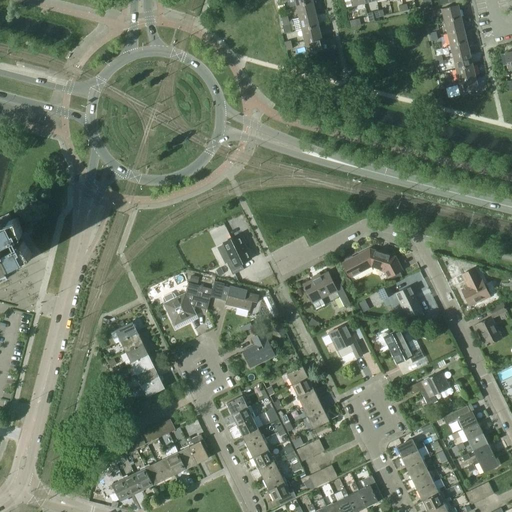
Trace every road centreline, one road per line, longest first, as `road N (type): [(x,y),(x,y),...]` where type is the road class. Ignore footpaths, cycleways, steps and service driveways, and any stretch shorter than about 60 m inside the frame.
road 1 (residential): [(511,432),(414,237),(368,225),(278,270)]
road 2 (tertiary): [(18,477),(77,257)]
road 3 (secondary): [(511,207),(336,161)]
road 4 (residential): [(253,511),(181,359)]
road 5 (secondary): [(336,161),(220,109)]
road 6 (secondary): [(115,169),(151,182),(179,178),(203,161),(217,137)]
road 7 (residential): [(402,511),(350,399)]
road 8 (secondary): [(217,137),(336,161)]
